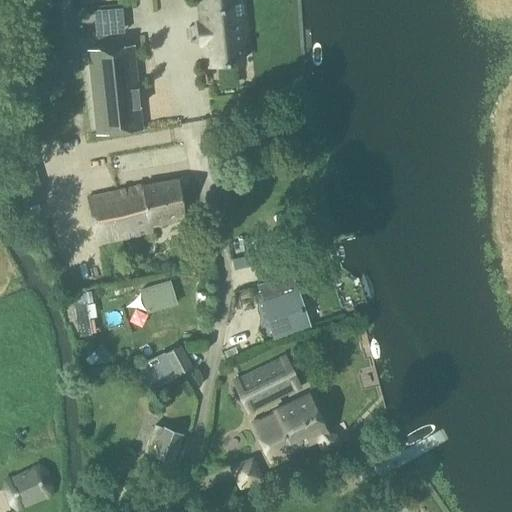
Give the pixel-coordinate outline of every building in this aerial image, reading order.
[(229,65),(228,63),(241,62),(239,41),(236,41),(234,22),(241,21),(238,0),(199,0),(202,24),(198,24),(200,42),(204,42),(207,65),(223,64),(223,66),(229,65)] [(15,71),(30,70),(27,47),(13,49),(15,71)] [(132,47),(89,51),(97,133),(141,129),(132,47)] [(21,205),(45,198),(29,148),(5,155),(21,205)] [(270,153),(261,155),(263,163),(272,160),(270,153)] [(98,244),(149,233),(148,227),(184,220),(176,180),(89,198),(98,244)] [(260,262),(259,256),(233,261),(235,269),(248,266),(250,264),(260,262)] [(289,274),(258,281),(259,284),(260,289),(264,300),(262,301),(274,339),(306,329),(290,279),(289,274)] [(139,290),(146,313),(176,303),(168,281),(139,290)] [(72,305),(92,302),(90,290),(70,294),(72,305)] [(91,335),(86,304),(74,306),(79,337),(91,335)] [(84,359),(89,365),(90,364),(93,368),(101,361),(98,357),(93,351),(84,359)] [(147,387),(156,393),(191,372),(178,351),(164,359),(164,358),(139,372),(147,387)] [(246,414),(299,388),(283,357),(231,381),(246,414)] [(249,424),(268,462),(299,447),(300,450),(304,448),(303,446),(312,442),(313,444),(316,442),(321,452),(337,444),(333,436),(325,434),(307,396),(249,424)] [(180,438),(153,427),(144,453),(171,463),(180,438)] [(35,468),(6,479),(4,491),(10,505),(18,509),(49,497),(49,482),(45,472),(35,468)] [(259,494),(255,486),(242,492),(245,500),(259,494)]
